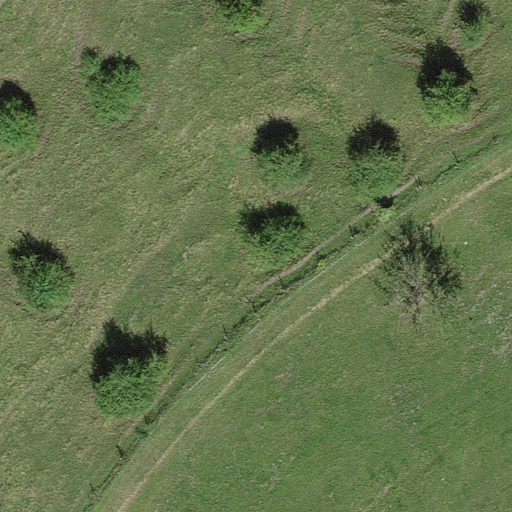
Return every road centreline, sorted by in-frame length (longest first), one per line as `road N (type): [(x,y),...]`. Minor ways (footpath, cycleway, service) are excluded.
road 1 (track): [(119,511),(224,371),(430,200),(511,163)]
road 2 (track): [(0,464),(333,118)]
